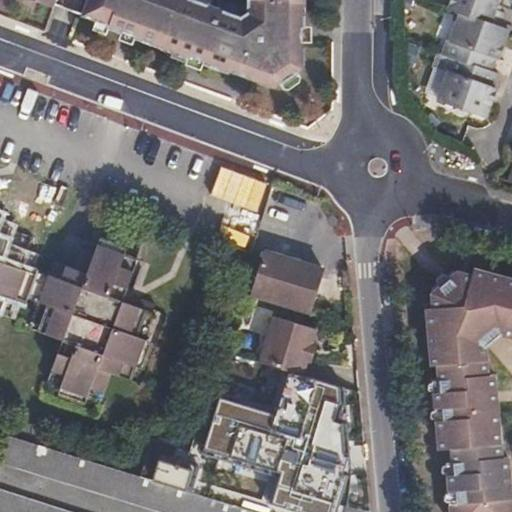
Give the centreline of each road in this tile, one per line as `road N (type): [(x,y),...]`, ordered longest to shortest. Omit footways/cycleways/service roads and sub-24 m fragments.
road 1 (unclassified): [(338,169),(315,168),(0,48)]
road 2 (tertiary): [(395,511),(372,199)]
road 3 (tertiary): [(357,0),(369,136)]
